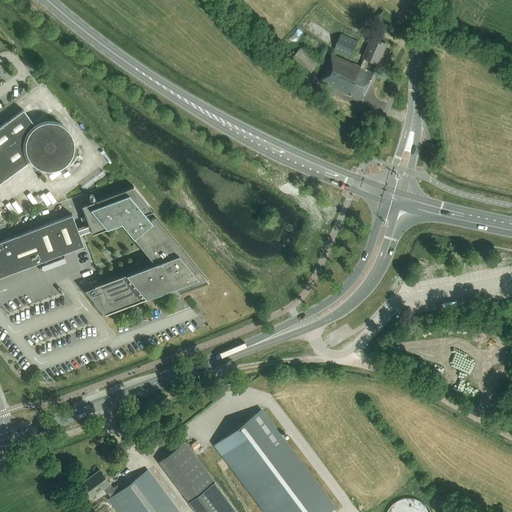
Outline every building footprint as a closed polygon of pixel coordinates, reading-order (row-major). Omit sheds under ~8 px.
[(351,57),(357,41),(341,34),(334,49),(351,57)] [(378,64),(386,44),(372,37),(363,57),(364,58),(360,67),(332,54),(320,82),(362,101),(374,72),(365,69),(369,60),(378,64)] [(311,72),(319,63),(301,48),(293,57),(311,72)] [(304,82),(308,77),(300,70),(296,75),(304,82)] [(31,104),(26,108),(31,114),(36,110),(31,104)] [(73,150),(73,145),(73,140),(71,135),(68,131),(65,128),(61,125),(57,123),(52,122),(48,121),(43,122),(38,124),(35,126),(23,110),(0,126),(0,182),(29,161),(32,164),(40,169),(45,170),(50,170),(55,170),(59,168),(63,166),(67,162),(70,159),(72,154),(73,150)] [(94,287),(104,313),(104,314),(174,288),(179,293),(207,282),(208,282),(154,216),(150,220),(144,212),(151,209),(130,185),(79,204),(90,232),(119,221),(131,236),(153,263),(94,286),(94,287)] [(12,207),(18,217),(50,199),(45,189),(12,207)] [(0,276),(83,245),(72,215),(0,241),(0,276)] [(213,441),(266,511),(320,511),(333,503),(260,405),(213,441)] [(190,444),(194,450),(199,446),(195,441),(190,444)] [(158,462),(195,511),(236,511),(184,442),(158,462)] [(116,511),(178,511),(147,470),(121,490),(117,485),(113,488),(99,471),(80,485),(90,498),(103,488),(110,498),(108,500),(116,511)]
